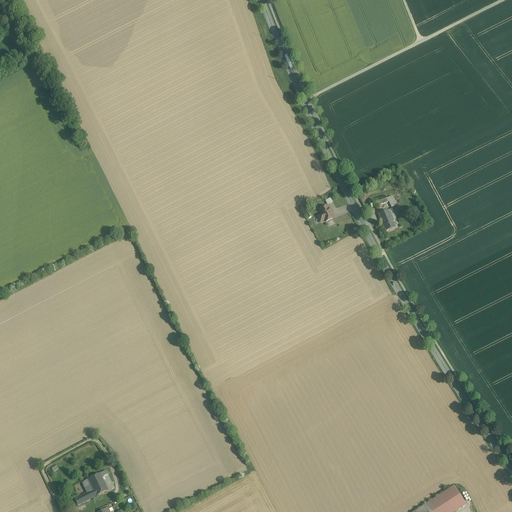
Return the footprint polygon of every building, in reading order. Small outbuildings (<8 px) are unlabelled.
[(379,198),(369,202),(371,209),(382,205),(379,198)] [(328,209),(327,206),(319,210),(322,215),(317,217),(320,223),(325,221),(326,222),(333,219),(331,215),(332,215),(329,209),(328,209)] [(392,209),(379,215),(386,231),(395,227),(393,222),(394,222),(394,221),(397,220),(392,209)] [(112,482),(106,471),(101,474),(106,485),(112,482)] [(101,474),(88,480),(93,489),(96,496),(97,497),(109,491),(106,485),(101,474)] [(88,480),(83,483),(87,492),(93,489),(88,480)] [(112,482),(106,485),(109,491),(115,488),(112,482)] [(429,511),(454,511),(465,505),(459,495),(454,487),(425,505),(429,511)] [(87,492),(90,499),(96,496),(93,489),(87,492)] [(87,492),(74,498),(78,505),(90,499),(87,492)] [(461,494),(459,495),(465,505),(467,504),(461,494)]
